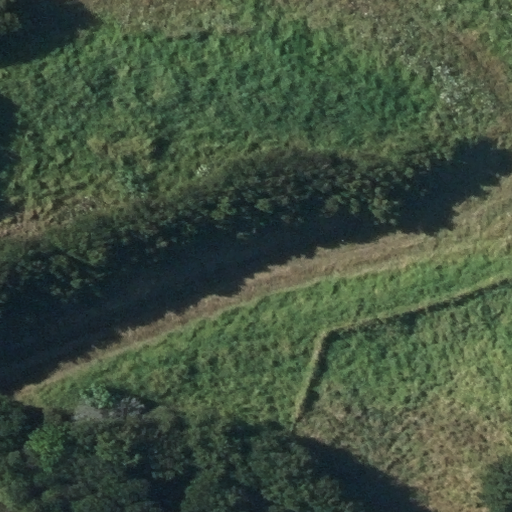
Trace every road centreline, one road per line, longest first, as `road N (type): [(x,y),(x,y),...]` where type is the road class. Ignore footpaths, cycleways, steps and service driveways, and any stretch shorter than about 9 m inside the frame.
road 1 (track): [(0,375),(448,219),(511,180)]
road 2 (track): [(511,98),(398,0)]
